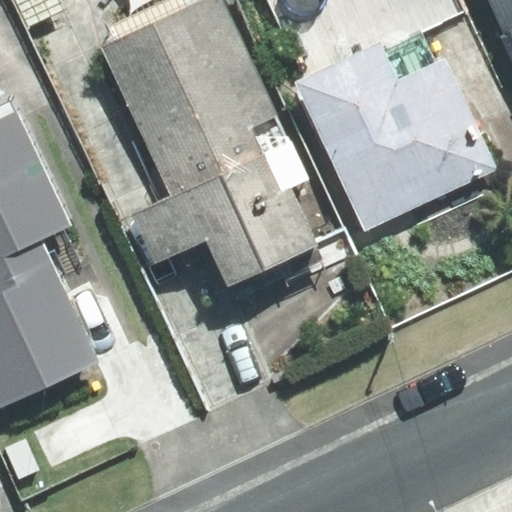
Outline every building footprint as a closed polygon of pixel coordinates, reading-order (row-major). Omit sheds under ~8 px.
[(13,0),(27,26),(61,9),(56,0),(13,0)] [(511,0),(482,0),(511,64),(511,0)] [(191,206),(146,228),(170,275),(220,251),(257,326),(341,284),(328,259),(335,256),(308,199),(325,191),(305,151),(280,162),(268,140),(294,127),(235,4),(120,61),(191,206)] [(370,39),(290,79),(362,230),(488,169),(436,58),(390,81),(370,39)] [(35,237),(64,225),(10,108),(0,112),(0,404),(94,360),(35,237)]
